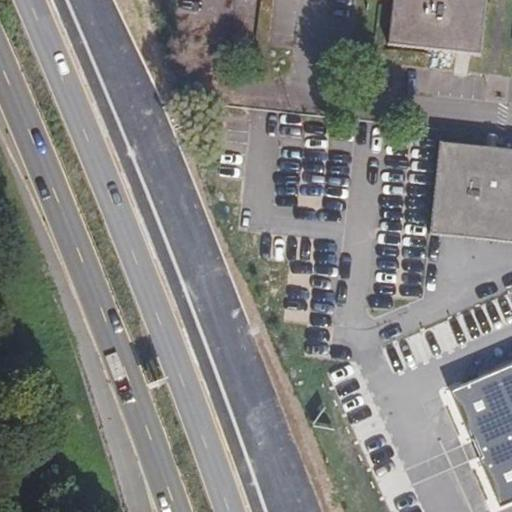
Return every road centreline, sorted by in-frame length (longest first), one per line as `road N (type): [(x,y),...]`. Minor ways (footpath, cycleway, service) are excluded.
road 1 (trunk): [(287,511),(70,0)]
road 2 (trunk): [(233,511),(22,0)]
road 3 (trunk): [(0,76),(167,511)]
